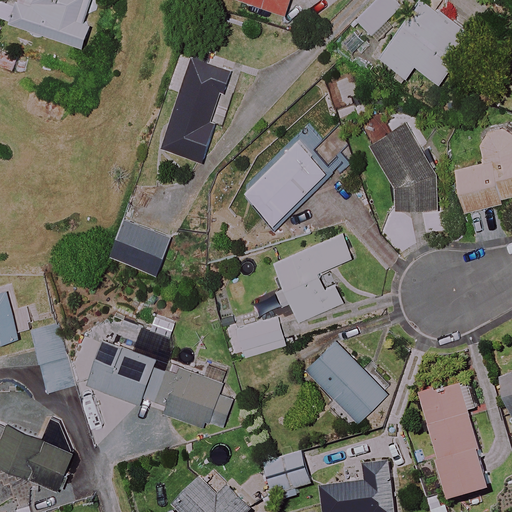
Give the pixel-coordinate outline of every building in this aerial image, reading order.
[(20,0),(13,21),(86,46),(93,23),(84,20),(90,0),(20,0)] [(291,0),(248,0),(287,12),(291,0)] [(401,6),(394,0),(375,0),(357,18),(373,34),(401,6)] [(476,33),(427,0),(420,0),(382,56),(408,74),(417,62),(443,80),(476,33)] [(19,49),(1,45),(0,51),(0,64),(15,68),(19,49)] [(229,69),(219,65),(222,56),(196,47),(193,56),(181,52),(168,90),(180,94),(162,146),(204,160),(217,121),(212,119),(229,69)] [(441,204),(437,172),(406,120),(371,141),(395,181),(398,208),(441,204)] [(323,140),(310,127),(245,193),(278,227),(333,172),(312,152),(323,140)] [(507,127),(483,133),(485,141),(481,142),(486,161),(456,168),(466,209),(504,200),(503,197),(511,194),(511,134),(509,136),(507,127)] [(173,235),(123,218),(112,254),(161,270),(173,235)] [(355,254),(344,231),(275,263),(301,319),(345,300),(337,283),(328,287),(320,270),(355,254)] [(0,341),(21,335),(7,290),(0,291),(0,341)] [(177,322),(156,314),(151,328),(171,336),(177,322)] [(287,343),(279,316),(238,328),(246,356),(287,343)] [(77,384),(59,324),(31,332),(48,392),(77,384)] [(156,358),(103,339),(88,384),(141,403),(156,358)] [(387,394),(337,340),(308,368),(358,422),(387,394)] [(296,376),(288,352),(250,364),(258,388),(296,376)] [(178,373),(156,366),(147,397),(166,403),(163,411),(205,425),(207,419),(226,425),(235,396),(221,392),(224,381),(180,367),(178,373)] [(511,373),(502,377),(511,409),(511,373)] [(492,487),(463,385),(424,396),(452,498),(492,487)] [(6,426),(0,423),(0,463),(59,488),(75,451),(8,423),(6,426)] [(314,482),(302,450),(265,464),(276,496),(314,482)] [(402,511),(396,461),(365,465),(367,480),(321,486),(324,511),(402,511)] [(220,497),(202,479),(176,505),(182,511),(250,511),(253,509),(230,487),(220,497)] [(35,511),(30,500),(15,507),(17,511),(35,511)] [(424,511),(424,500),(406,502),(406,511),(424,511)]
